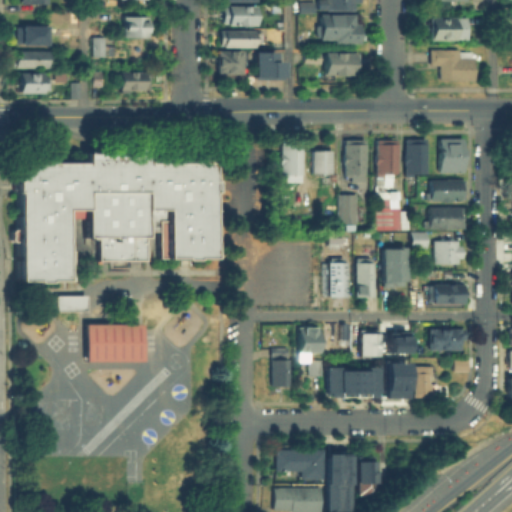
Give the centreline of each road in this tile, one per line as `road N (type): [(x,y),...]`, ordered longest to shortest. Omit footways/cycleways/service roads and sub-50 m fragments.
road 1 (tertiary): [(391,110),(0,118)]
road 2 (residential): [(485,316),(241,315)]
road 3 (residential): [(474,401),(459,414),(425,421),(241,421)]
road 4 (residential): [(485,316),(486,111)]
road 5 (tertiary): [(511,111),(391,110)]
